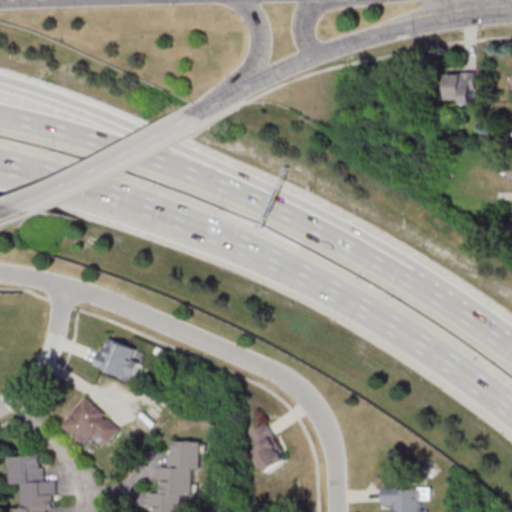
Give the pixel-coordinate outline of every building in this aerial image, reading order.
[(477,72),(448,72),(448,102),(477,102),(477,72)] [(136,358),(139,348),(107,337),(97,366),(135,378),(141,360),(136,358)] [(109,443),(122,428),(89,396),(62,424),(84,446),(97,432),(109,443)] [(267,473),(290,458),(267,423),(252,434),(260,444),(251,450),(267,473)] [(185,511),(186,495),(196,495),(196,469),(203,469),(203,440),(176,440),(176,453),(171,453),(171,466),(164,466),(164,493),(153,493),(152,508),(159,508),(158,511),(185,511)] [(12,456),(12,484),(24,484),(25,508),(15,508),(15,511),(46,511),(47,509),(58,509),(58,481),(46,481),(46,455),(12,456)] [(384,505),(392,505),(392,511),(423,511),(424,500),(432,500),(433,486),(384,485),(384,505)]
